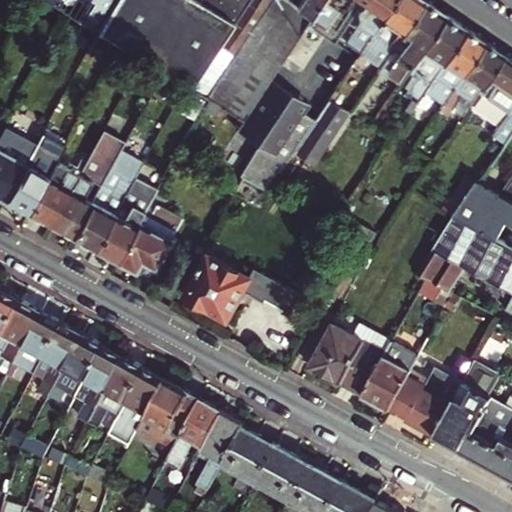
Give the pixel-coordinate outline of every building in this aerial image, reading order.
[(22,10),(27,0),(10,0),(9,3),(22,10)] [(46,0),(53,4),(55,0),(93,0),(95,1),(83,22),(100,33),(119,0),(46,0)] [(191,0),(119,0),(100,33),(193,89),(250,0),(224,0),(228,3),(219,16),(204,8),(191,0)] [(250,0),(193,89),(207,97),(243,119),(265,86),(271,77),(310,18),(312,15),(297,5),(289,0),(250,0)] [(209,0),(204,8),(219,16),(228,3),(224,0),(209,0)] [(300,0),(297,5),(312,15),(322,0),(300,0)] [(343,39),(348,42),(361,50),(394,0),(322,0),(312,15),(310,18),(324,27),(325,27),(338,8),(349,4),(351,0),(364,0),(367,2),(343,39)] [(393,50),(425,0),(394,0),(361,50),(356,57),(370,67),(385,45),(393,50)] [(410,69),(446,13),(426,0),(425,0),(393,50),(382,67),(388,72),(386,74),(400,83),(410,69)] [(466,27),(446,13),(410,69),(419,75),(406,94),(414,99),(408,109),(412,111),(427,87),(437,72),(466,27)] [(486,40),(466,27),(437,72),(446,78),(437,93),(447,99),(486,40)] [(504,53),(486,40),(447,99),(440,109),(459,121),(479,92),(504,53)] [(511,131),(511,58),(504,53),(479,92),(508,111),(492,135),(504,143),(511,131)] [(446,78),(437,72),(427,87),(437,93),(446,78)] [(265,86),(303,110),(309,101),(271,77),(265,86)] [(316,118),(303,110),(265,86),(243,119),(239,126),(262,140),(243,176),(269,190),(293,153),(316,118)] [(186,91),(179,105),(195,115),(202,100),(186,91)] [(315,162),(348,113),(329,100),(316,118),(293,153),(299,158),(302,154),(315,162)] [(76,235),(95,200),(86,195),(100,170),(108,175),(122,149),(132,132),(109,120),(81,172),(53,223),(76,235)] [(30,160),(0,143),(0,194),(8,198),(30,160)] [(76,235),(96,246),(135,175),(143,161),(122,149),(108,175),(95,200),(76,235)] [(31,211),(55,168),(59,159),(44,151),(41,156),(34,152),(30,160),(8,198),(31,211)] [(466,202),(457,215),(511,243),(511,197),(502,193),(511,177),(511,176),(502,169),(492,163),(480,181),(466,202)] [(31,211),(53,223),(81,172),(68,165),(64,172),(55,168),(31,211)] [(466,202),(480,181),(471,174),(457,195),(466,202)] [(135,175),(96,246),(120,259),(146,211),(152,200),(159,188),(135,175)] [(511,177),(502,193),(511,197),(511,177)] [(457,195),(448,209),(457,215),(466,202),(457,195)] [(182,216),(152,200),(146,211),(176,227),(182,216)] [(430,238),(438,244),(457,215),(448,209),(430,238)] [(120,259),(137,268),(142,258),(156,266),(176,227),(146,211),(120,259)] [(468,266),(511,289),(511,243),(457,215),(438,244),(436,248),(468,266)] [(380,232),(369,225),(364,233),(375,240),(380,232)] [(372,249),(361,243),(347,268),(359,274),(372,249)] [(421,271),(429,276),(455,289),(468,266),(436,248),(421,271)] [(206,267),(197,263),(192,272),(183,289),(191,293),(190,296),(195,298),(194,301),(209,308),(210,306),(231,318),(245,292),(291,317),(305,294),(257,268),(253,276),(213,254),(206,267)] [(162,290),(178,298),(183,289),(192,272),(176,264),(162,290)] [(421,271),(408,264),(384,308),(406,319),(421,290),(429,276),(421,271)] [(455,289),(429,276),(421,290),(448,304),(456,289),(455,289)] [(0,339),(22,298),(2,287),(0,290),(0,339)] [(0,368),(9,374),(44,310),(22,298),(0,339),(0,368)] [(63,320),(44,310),(9,374),(5,383),(14,387),(33,350),(44,356),(63,320)] [(56,384),(84,331),(63,320),(44,356),(56,363),(47,379),(33,405),(43,410),(56,384)] [(357,334),(336,323),(314,365),(345,382),(373,329),(362,323),(357,334)] [(345,382),(365,393),(394,341),(373,329),(345,382)] [(106,343),(84,331),(56,384),(67,390),(76,373),(87,379),(106,343)] [(391,408),(409,375),(420,355),(394,341),(365,393),(391,408)] [(91,421),(126,354),(106,343),(87,379),(78,396),(89,402),(82,415),(91,421)] [(147,366),(126,354),(91,421),(100,426),(108,412),(110,414),(113,408),(122,413),(128,402),(147,366)] [(56,363),(44,356),(35,372),(47,379),(56,363)] [(477,419),(488,398),(491,393),(503,371),(477,357),(460,389),(437,432),(463,446),(477,419)] [(142,427),(168,378),(147,366),(128,402),(138,407),(132,419),(122,413),(119,418),(112,432),(133,444),(142,427)] [(76,373),(67,390),(78,396),(87,379),(76,373)] [(437,432),(460,389),(433,374),(427,386),(409,375),(391,408),(437,432)] [(180,439),(203,396),(168,378),(142,427),(167,440),(170,433),(180,439)] [(511,403),(491,393),(488,398),(496,402),(489,414),(511,426),(511,438),(484,423),(477,419),(463,446),(495,463),(511,472),(511,403)] [(225,408),(203,396),(180,439),(169,460),(181,466),(196,439),(206,444),(225,408)] [(138,407),(128,402),(122,413),(132,419),(138,407)] [(110,414),(119,418),(122,413),(113,408),(110,414)] [(225,462),(245,425),(247,420),(225,408),(206,444),(204,447),(214,453),(199,482),(211,488),(225,462)] [(511,426),(489,414),(484,423),(511,438),(511,426)] [(277,442),(245,425),(225,462),(257,479),(277,442)] [(52,447),(29,437),(24,447),(46,457),(52,447)] [(311,460),(277,442),(257,479),(291,497),(311,460)] [(73,455),(68,465),(90,474),(95,464),(73,455)] [(327,511),(345,479),(311,460),(291,497),(319,511),(327,511)] [(112,484),(118,473),(96,463),(95,464),(90,474),(112,484)] [(86,485),(109,493),(112,484),(90,474),(86,485)] [(370,511),(379,497),(345,479),(327,511),(370,511)] [(166,494),(154,488),(148,499),(157,503),(171,508),(174,502),(165,497),(166,494)] [(0,511),(4,511),(9,496),(0,493),(0,511)] [(52,511),(57,500),(46,497),(41,511),(34,511),(29,510),(28,511),(52,511)] [(148,499),(146,498),(141,511),(153,511),(157,503),(148,499)] [(62,511),(65,503),(57,500),(52,511),(62,511)]
